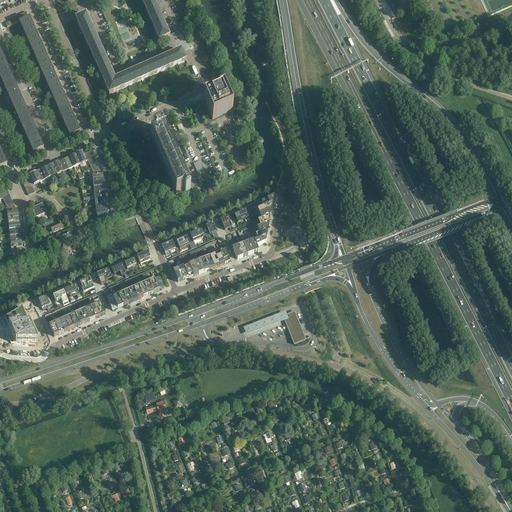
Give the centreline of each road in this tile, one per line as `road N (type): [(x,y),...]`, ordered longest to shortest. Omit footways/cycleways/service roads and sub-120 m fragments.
road 1 (motorway): [(306,0),(511,402)]
road 2 (motorway): [(511,366),(324,0)]
road 3 (secondary): [(330,263),(0,380)]
road 4 (secondary): [(0,393),(323,276)]
road 5 (motorway): [(501,201),(460,130),(381,62),(334,0)]
road 6 (motorway): [(283,0),(337,237)]
road 7 (residential): [(22,203),(51,198),(88,233),(113,221),(108,172),(90,141)]
road 8 (unclassified): [(511,98),(418,61),(374,0)]
road 9 (residential): [(138,120),(205,90),(165,0)]
road 10 (secondary): [(501,201),(355,253)]
road 11 (residential): [(90,141),(29,5)]
road 12 (unclassified): [(105,134),(45,0)]
road 13 (secondary): [(425,404),(508,508)]
road 14 (residential): [(53,156),(0,35)]
road 15 (secondary): [(356,294),(388,358),(425,404)]
road 16 (secondary): [(384,252),(501,201)]
road 17 (secondary): [(437,404),(374,300)]
